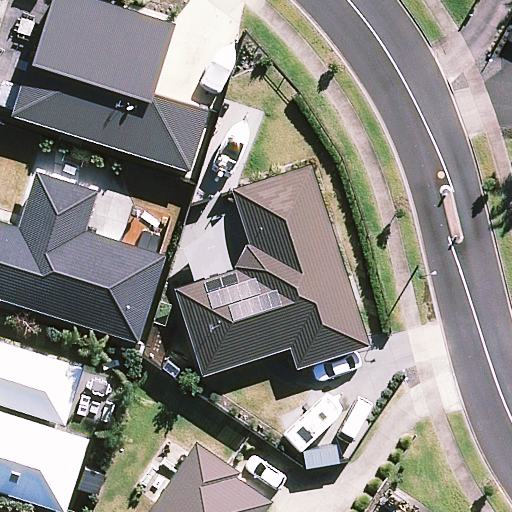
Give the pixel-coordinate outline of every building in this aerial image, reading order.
[(30,54),(11,114),(187,170),(206,110),(152,93),(175,22),(103,0),(51,0),(34,56),(30,54)] [(367,343),(308,164),(233,189),(250,240),(235,270),(175,289),(204,374),(290,346),(297,366),(367,343)] [(0,221),(0,297),(137,340),(164,255),(84,230),(96,191),(37,172),(20,228),(0,221)] [(0,492),(63,511),(65,511),(89,438),(0,410),(0,404),(66,425),(84,367),(0,341),(0,492)] [(147,511),(263,511),(272,501),(235,476),(239,471),(229,464),(197,442),(147,511)]
